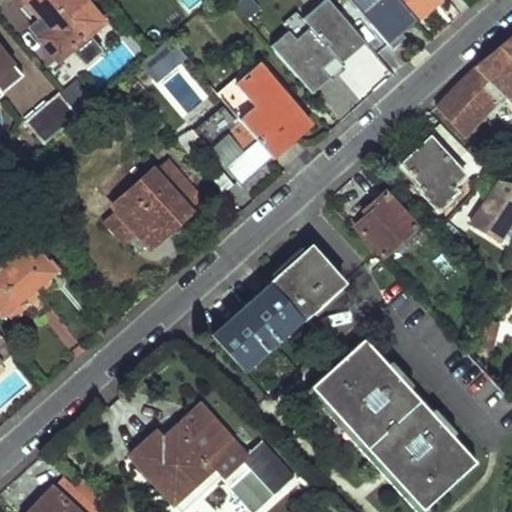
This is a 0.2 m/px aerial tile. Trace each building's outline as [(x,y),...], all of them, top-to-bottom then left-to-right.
[(110,21),(91,0),(22,0),(26,4),(21,8),(33,23),(29,27),(59,63),(74,51),(86,65),(105,50),(92,35),(110,21)] [(253,0),(245,0),(235,7),(244,21),(260,10),(253,0)] [(365,39),(331,0),(320,0),(300,18),(309,28),(294,41),(287,34),(273,46),(311,90),(327,76),(320,67),(335,54),(340,61),(365,39)] [(346,0),(387,47),(416,23),(395,0),(346,0)] [(441,1),(439,0),(395,0),(416,23),(441,1)] [(467,136),(508,90),(511,94),(511,36),(437,103),(467,136)] [(172,37),(140,63),(157,83),(189,57),(172,37)] [(0,72),(13,61),(0,46),(0,72)] [(310,123),(259,63),(221,96),(240,120),(271,156),(310,123)] [(61,94),(79,114),(96,99),(79,79),(61,94)] [(59,92),(24,122),(44,144),(79,114),(61,94),(59,92)] [(271,156),(240,120),(221,96),(209,106),(220,119),(229,130),(208,148),(239,184),(271,156)] [(199,137),(208,148),(229,130),(220,119),(199,137)] [(491,135),(488,132),(471,149),(482,160),(508,133),(500,125),(491,135)] [(468,174),(433,136),(431,138),(405,161),(426,184),(422,187),(441,208),(461,189),(456,185),(468,174)] [(169,156),(97,216),(122,245),(138,229),(148,241),(203,195),(169,156)] [(511,181),(505,179),(474,225),(503,240),(511,224),(511,181)] [(419,227),(387,190),(356,220),(387,255),(419,227)] [(122,245),(131,256),(148,241),(138,229),(122,245)] [(0,309),(12,323),(27,311),(36,313),(50,300),(39,288),(58,272),(32,240),(23,246),(18,239),(6,238),(1,243),(0,243),(0,309)] [(345,279),(312,242),(270,281),(303,317),(345,279)] [(270,281),(214,332),(246,368),(303,317),(270,281)] [(363,339),(310,388),(422,506),(471,461),(448,435),(441,427),(446,423),(450,419),(446,414),(444,411),(440,417),(436,421),(428,413),(408,390),(400,381),(405,376),(409,371),(403,364),(398,369),(394,374),(385,363),(363,339)] [(15,353),(6,341),(0,345),(0,357),(4,362),(15,353)] [(390,359),(385,363),(394,374),(398,369),(390,359)] [(405,376),(400,381),(408,390),(412,385),(405,376)] [(167,420),(131,454),(175,501),(239,441),(202,402),(174,428),(167,420)] [(428,413),(436,421),(440,417),(432,408),(428,413)] [(446,423),(441,427),(448,435),(452,431),(446,423)] [(93,511),(100,504),(66,473),(55,485),(82,511),(93,511)] [(82,511),(55,485),(30,511),(82,511)]
